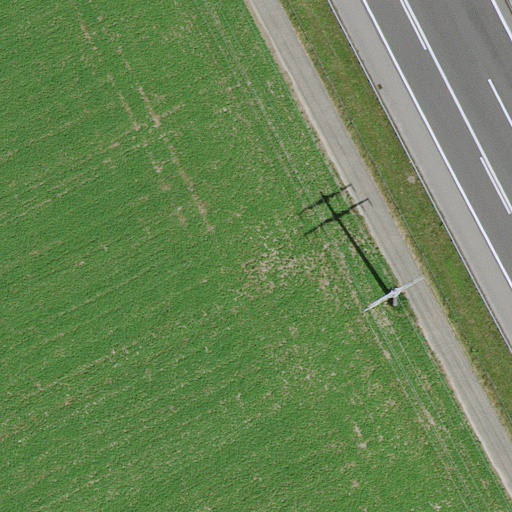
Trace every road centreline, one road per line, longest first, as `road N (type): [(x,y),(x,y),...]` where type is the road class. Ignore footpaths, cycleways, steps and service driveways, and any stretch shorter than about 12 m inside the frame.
road 1 (track): [(511,465),(263,0)]
road 2 (motorway): [(377,0),(511,246)]
road 3 (motorway): [(452,0),(511,115)]
